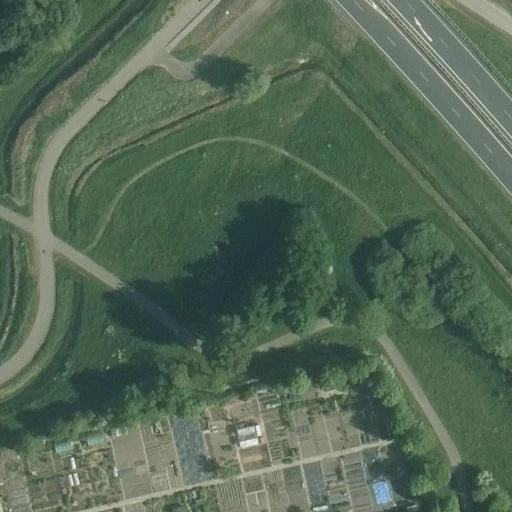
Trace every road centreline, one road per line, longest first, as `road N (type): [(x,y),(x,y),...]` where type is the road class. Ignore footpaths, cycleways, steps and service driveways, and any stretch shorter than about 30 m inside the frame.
road 1 (trunk): [(354,0),(511,179)]
road 2 (trunk): [(511,124),(397,0)]
